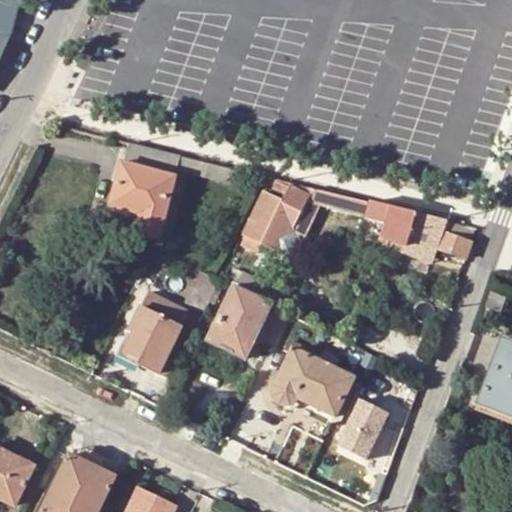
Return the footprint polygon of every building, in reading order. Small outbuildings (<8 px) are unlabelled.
[(0,32),(10,35),(15,16),(17,6),(0,2),(0,32)] [(0,58),(10,35),(0,32),(0,58)] [(160,232),(174,175),(176,169),(179,154),(129,142),(124,162),(120,161),(109,205),(139,213),(136,227),(140,234),(152,237),(158,233),(160,232)] [(176,169),(205,176),(209,162),(179,154),(176,169)] [(209,162),(205,176),(230,182),(233,168),(209,162)] [(261,192),(242,233),(243,234),(247,235),(261,242),(281,251),(288,250),(293,239),(290,232),(304,201),(308,193),(310,187),(278,179),(277,181),(270,196),(262,192),(261,192)] [(304,201),(320,205),(366,217),(369,202),(349,197),(310,187),(308,193),(304,201)] [(301,243),(320,205),(304,201),(290,232),(293,239),(301,243)] [(366,217),(365,219),(383,223),(388,206),(369,202),(366,217)] [(406,246),(435,257),(438,248),(465,258),(476,228),(388,206),(383,223),(379,236),(406,246)] [(256,251),(261,242),(247,235),(242,245),(256,251)] [(433,262),(435,257),(406,246),(404,251),(433,262)] [(203,271),(187,303),(205,312),(210,302),(221,280),(203,271)] [(269,304),(270,302),(276,290),(276,289),(243,272),(236,286),(236,287),(269,304)] [(210,302),(223,308),(234,286),(221,280),(210,302)] [(236,287),(234,286),(223,308),(208,340),(245,358),(253,341),(270,350),(287,313),(271,305),(269,304),(236,287)] [(271,305),(287,313),(294,298),(276,290),(270,302),(269,304),(271,305)] [(141,360),(139,364),(172,380),(189,345),(175,339),(181,327),(189,312),(148,292),(140,307),(130,327),(135,329),(124,351),(141,360)] [(511,309),(511,303),(496,298),(488,318),(507,325),(511,309)] [(283,350),(289,353),(291,348),(297,351),(301,344),(289,338),(283,350)] [(511,343),(499,339),(473,407),(511,421),(511,343)] [(295,398),(333,416),(352,377),(333,368),(338,359),(321,352),(317,361),(297,351),(291,348),(289,353),(271,389),(271,391),(271,393),(272,396),(273,398),(274,400),(276,401),(278,403),(280,404),(282,404),(285,404),(287,404),(289,403),(291,402),(293,400),(295,399),(295,398)] [(357,397),(334,444),(365,459),(389,412),(357,397)] [(32,466),(0,450),(0,499),(13,506),(32,466)] [(96,511),(113,476),(68,455),(50,492),(40,511),(96,511)] [(137,486),(124,511),(172,511),(176,505),(137,486)]
